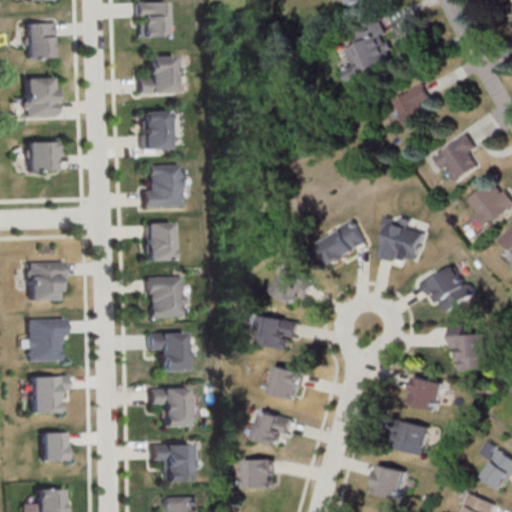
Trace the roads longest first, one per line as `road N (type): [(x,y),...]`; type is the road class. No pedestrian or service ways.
road 1 (residential): [(109,511),(93,0)]
road 2 (residential): [(318,511),(361,352)]
road 3 (residential): [(348,343),(361,352),(387,345),(395,329),(384,304),(367,299),(346,311),(348,343)]
road 4 (residential): [(511,108),(451,0)]
